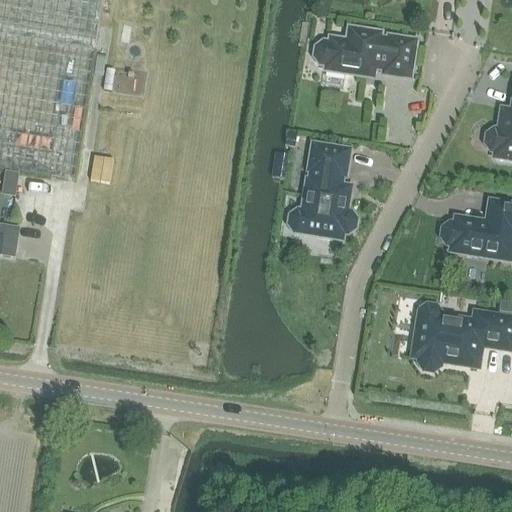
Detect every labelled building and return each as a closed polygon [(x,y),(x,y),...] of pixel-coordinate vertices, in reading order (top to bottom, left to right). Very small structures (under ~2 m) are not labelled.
[(0,0),(0,171),(74,182),(102,0),(0,0)] [(384,71),(383,76),(409,80),(415,44),(389,40),(389,44),(379,42),(380,36),(350,32),(348,44),(330,42),(330,47),(324,46),(317,51),(315,59),(320,66),(326,67),(326,72),(364,78),(365,72),(374,74),(374,69),(384,71)] [(479,74),(479,92),(493,93),(493,75),(479,74)] [(495,159),(511,162),(511,113),(506,113),(505,121),(501,121),(499,133),(494,132),(487,137),(486,146),(491,153),(495,154),(495,159)] [(289,227),(294,234),(342,242),(343,235),(347,236),(354,231),(356,222),(351,215),(346,214),(350,190),(339,188),(341,178),(345,179),(349,153),(313,147),(309,173),(312,174),(311,183),(307,183),(302,214),(298,213),(291,218),(289,227)] [(288,156),(275,154),(271,178),(285,180),(288,156)] [(450,254),(502,262),(506,238),(511,238),(511,206),(489,202),(486,221),(491,221),(490,227),(477,225),(477,224),(455,220),(454,226),(450,226),(443,231),(441,240),(447,247),(451,247),(450,254)] [(0,257),(14,260),(18,242),(2,239),(4,227),(0,226),(0,257)] [(419,365),(424,372),(433,374),(440,368),(440,364),(454,366),(455,364),(462,366),(462,367),(478,370),(482,346),(487,346),(486,350),(511,354),(511,320),(474,314),(472,324),(440,319),(441,317),(436,309),(427,308),(420,313),(417,330),(422,337),(423,337),(419,365)]
